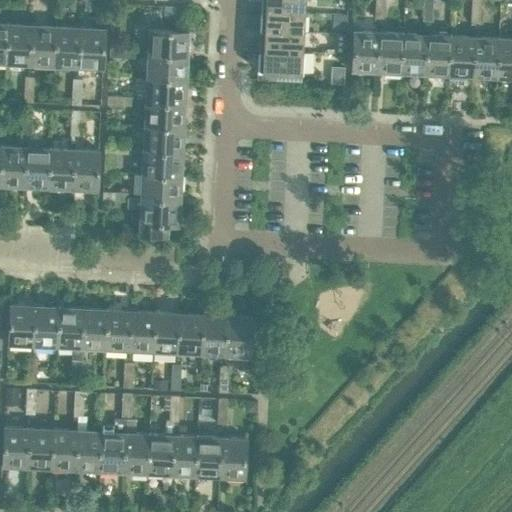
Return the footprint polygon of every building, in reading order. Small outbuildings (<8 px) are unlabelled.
[(304,12),(304,0),(260,0),(260,10),(304,12)] [(432,8),(432,0),(423,0),(423,8),(432,8)] [(481,11),(481,0),(471,0),(471,10),(481,11)] [(383,19),(384,6),(375,5),(374,18),(383,19)] [(432,21),(432,8),(423,8),(423,20),(432,21)] [(303,32),(304,12),(260,10),(259,30),(303,32)] [(480,23),(481,11),(471,10),(471,23),(480,23)] [(29,63),(31,23),(7,22),(5,62),(29,63)] [(53,65),(55,24),(31,23),(29,63),(53,65)] [(77,66),(79,25),(55,24),(53,65),(77,66)] [(103,57),(104,26),(79,25),(77,66),(102,67),(103,57)] [(187,55),(188,31),(148,29),(147,53),(187,55)] [(302,52),(303,32),(259,30),(258,50),(302,52)] [(377,57),(378,31),(353,30),(352,57),(351,69),(376,70),(377,57)] [(401,57),(402,32),(378,31),(377,57),(376,70),(401,71),(401,57)] [(424,72),(426,33),(402,32),(401,57),(401,71),(424,72)] [(449,57),(450,34),(426,33),(424,72),(448,73),(449,57)] [(472,74),(475,36),(450,34),(449,57),(448,73),(472,74)] [(497,75),(498,37),(475,36),(472,74),(497,75)] [(511,75),(511,37),(498,37),(497,75),(511,75)] [(122,57),(122,47),(109,47),(109,56),(122,57)] [(134,57),(134,53),(134,48),(122,47),(122,57),(124,57),(134,57)] [(301,73),(302,57),(302,52),(258,50),(257,71),(301,73)] [(186,78),(187,57),(187,55),(147,53),(146,57),(145,77),(186,78)] [(33,89),(34,76),(24,75),(24,89),(33,89)] [(81,91),(82,78),(73,77),(72,91),(81,91)] [(185,102),(186,78),(145,77),(144,101),(185,102)] [(32,102),(33,89),(24,89),(23,101),(32,102)] [(80,104),(81,91),(72,91),(71,104),(80,104)] [(119,105),(119,96),(107,95),(106,104),(119,105)] [(131,106),(132,96),(119,96),(119,105),(131,106)] [(183,127),(185,102),(144,101),(143,125),(183,127)] [(31,120),(32,107),(23,107),(22,120),(31,120)] [(80,123),(80,110),(71,110),(70,122),(80,123)] [(30,133),(31,120),(22,120),(22,132),(30,133)] [(79,135),(80,123),(70,122),(69,134),(79,135)] [(182,151),(183,127),(143,125),(142,149),(182,151)] [(116,153),(117,144),(105,143),(104,152),(116,153)] [(0,182),(23,184),(25,145),(1,144),(0,163),(0,182)] [(129,154),(130,144),(117,144),(116,153),(129,154)] [(47,185),(49,147),(25,145),(23,184),(47,185)] [(71,186),(73,148),(49,147),(47,185),(71,186)] [(96,188),(98,149),(73,148),(71,186),(96,188)] [(181,175),(182,151),(142,149),(141,173),(181,175)] [(180,199),(181,175),(141,173),(140,196),(180,199)] [(114,200),(115,191),(102,191),(102,199),(114,200)] [(179,224),(180,199),(140,196),(127,196),(127,192),(115,191),(114,200),(127,200),(127,206),(140,207),(138,234),(168,236),(168,224),(179,224)] [(32,344),(34,306),(9,305),(8,343),(32,344)] [(56,345),(58,307),(34,306),(32,344),(56,345)] [(80,347),(82,308),(58,307),(56,345),(70,346),(71,359),(75,359),(74,372),(83,372),(84,359),(80,359),(80,347)] [(104,348),(106,309),(82,308),(80,347),(104,348)] [(128,349),(130,310),(106,309),(104,348),(128,349)] [(152,351),(154,312),(130,310),(128,349),(152,351)] [(176,352),(178,313),(154,312),(152,351),(176,352)] [(200,353),(202,314),(178,313),(176,352),(200,353)] [(224,354),(226,315),(202,314),(200,353),(224,354)] [(259,354),(261,319),(251,318),(251,316),(226,315),(224,354),(249,355),(249,354),(259,354)] [(36,370),(36,357),(27,357),(27,369),(36,370)] [(132,374),(132,362),(123,361),(122,374),(132,374)] [(179,377),(180,364),(171,363),(170,376),(179,377)] [(227,379),(228,366),(219,366),(218,379),(227,379)] [(35,382),(36,370),(27,369),(26,382),(35,382)] [(82,385),(83,372),(74,372),(74,385),(82,385)] [(131,387),(132,374),(122,374),(122,387),(131,387)] [(179,390),(179,377),(170,376),(170,389),(179,390)] [(226,392),(227,379),(218,379),(218,392),(226,392)] [(34,401),(34,388),(25,388),(25,400),(34,401)] [(82,403),(82,391),(74,390),(73,403),(82,403)] [(130,405),(131,393),(121,393),(121,405),(130,405)] [(178,408),(178,395),(169,395),(169,407),(178,408)] [(225,410),(226,398),(217,397),(217,410),(225,410)] [(33,414),(34,401),(25,400),(24,413),(33,414)] [(81,416),(82,403),(73,403),(72,415),(77,416),(81,416)] [(129,418),(130,405),(121,405),(120,417),(125,418),(129,418)] [(177,420),(178,408),(169,407),(168,420),(172,420),(177,420)] [(225,423),(225,410),(217,410),(216,422),(225,423)] [(74,467),(98,468),(100,429),(99,429),(86,429),(87,416),(81,416),(77,416),(76,428),(74,467)] [(125,418),(120,417),(113,417),(112,425),(100,424),(99,429),(100,429),(98,468),(122,470),(125,418)] [(146,471),(148,432),(134,431),(135,418),(129,418),(125,418),(122,470),(146,471)] [(170,472),(172,433),(172,420),(168,420),(166,420),(163,432),(148,432),(146,471),(170,472)] [(26,465),(28,426),(3,425),(1,464),(26,465)] [(50,466),(52,427),(28,426),(26,465),(50,466)] [(74,467),(76,428),(52,427),(50,466),(74,467)] [(194,473),(196,434),(172,433),(170,472),(194,473)] [(218,474),(220,435),(196,434),(194,473),(218,474)] [(243,475),(245,437),(220,435),(218,474),(243,475)]
